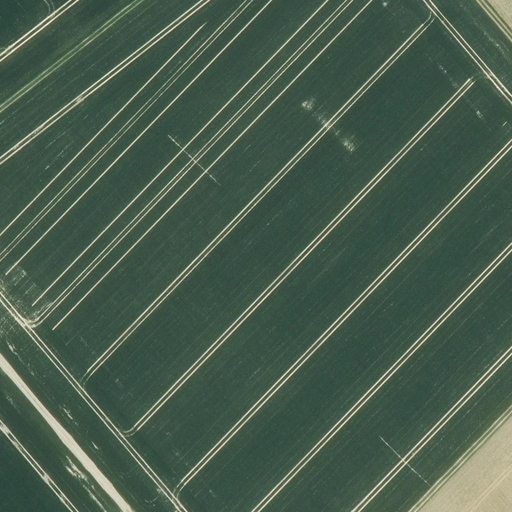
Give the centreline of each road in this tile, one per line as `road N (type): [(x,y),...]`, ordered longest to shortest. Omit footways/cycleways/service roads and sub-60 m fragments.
road 1 (track): [(130,511),(0,358)]
road 2 (track): [(0,112),(141,0)]
road 3 (track): [(412,511),(511,409)]
